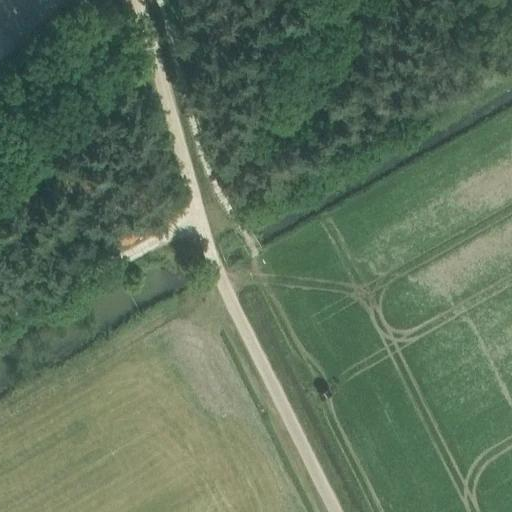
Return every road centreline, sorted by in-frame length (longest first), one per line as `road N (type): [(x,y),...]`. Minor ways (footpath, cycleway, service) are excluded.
road 1 (track): [(336,511),(234,308),(199,217)]
road 2 (unknown): [(0,302),(187,181)]
